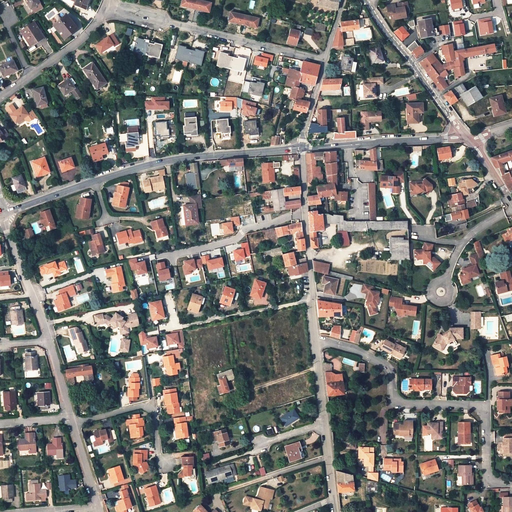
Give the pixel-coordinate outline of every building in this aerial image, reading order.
[(37,0),(25,0),(31,9),(32,8),(33,10),(35,13),(43,9),(40,3),(37,0)] [(90,0),(76,0),(74,5),(86,10),(90,0)] [(182,0),(181,6),(195,9),(197,0),(182,0)] [(198,0),(197,0),(195,9),(209,12),(211,3),(198,0)] [(319,0),(318,5),(337,10),(338,0),(319,0)] [(464,3),(463,0),(449,0),(450,5),(451,5),(452,8),(458,7),(458,4),(464,3)] [(405,8),(409,7),(408,2),(398,4),(399,8),(396,9),(395,4),(387,6),(389,15),(393,14),(394,19),(406,17),(405,13),(405,8)] [(228,21),(242,24),(244,14),(230,12),(228,21)] [(58,22),(54,25),(64,38),(78,27),(74,22),(73,23),(67,15),(66,16),(65,14),(62,17),(63,18),(61,20),(60,20),(58,22)] [(244,14),(242,24),(257,27),(259,17),(244,14)] [(491,18),(478,20),(481,35),(493,33),(491,18)] [(418,21),(419,25),(421,37),(424,36),(433,34),(430,19),(418,21)] [(335,35),(341,35),(341,31),(359,29),(358,21),(340,22),(340,27),(338,27),(335,35)] [(465,35),(464,24),(463,24),(462,21),(453,22),(455,36),(465,35)] [(24,37),(22,38),(26,44),(28,43),(30,45),(43,36),(34,22),(21,31),(22,33),(24,37)] [(314,29),(323,32),(325,25),(316,22),(314,29)] [(449,25),(439,27),(441,34),(450,33),(449,25)] [(402,26),(394,32),(402,40),(409,34),(402,26)] [(296,46),(298,37),(300,31),(291,29),(287,43),(296,46)] [(108,50),(114,46),(119,44),(113,34),(95,45),(101,55),(108,50)] [(133,51),(146,55),(150,40),(139,38),(138,39),(137,38),(133,51)] [(160,43),(150,40),(146,55),(159,58),(162,45),(160,44),(160,43)] [(455,68),(463,66),(462,60),(466,59),(465,56),(495,51),(493,44),(455,51),(454,54),(453,54),(452,44),(443,46),(445,55),(446,62),(454,60),(454,62),(455,68)] [(188,61),(191,51),(187,50),(188,47),(181,45),(181,46),(179,45),(175,58),(188,61)] [(425,53),(419,46),(411,52),(416,59),(425,53)] [(379,47),(369,50),(373,64),(383,61),(379,47)] [(191,51),(188,61),(200,65),(204,52),(202,52),(202,51),(195,49),(195,52),(191,51)] [(217,66),(230,69),(233,57),(229,56),(230,54),(222,52),(222,53),(220,52),(217,66)] [(274,56),(263,53),(262,57),(256,56),(255,63),(266,66),(268,59),(273,60),(274,56)] [(440,91),(447,86),(445,84),(442,78),(446,76),(447,76),(448,76),(448,75),(448,74),(446,72),(442,66),(432,54),(419,62),(423,68),(434,82),(440,91)] [(233,57),(230,69),(242,72),(245,59),(243,58),(243,57),(237,55),(236,58),(233,57)] [(352,59),(342,57),(340,69),(353,72),(355,63),(351,63),(352,59)] [(13,61),(0,66),(0,68),(4,78),(15,73),(15,72),(18,71),(13,61)] [(291,94),(290,98),(295,99),(294,100),(295,100),(293,109),(306,112),(306,109),(307,110),(309,103),(309,102),(300,100),(302,92),(304,93),(305,90),(298,89),(300,82),(315,85),(319,69),(320,65),(303,61),(300,72),(293,70),(294,68),(281,64),(280,67),(289,69),(287,78),(286,80),(285,82),(285,85),(292,87),(291,94)] [(450,68),(450,62),(442,66),(446,72),(450,68)] [(93,63),(84,69),(92,80),(91,81),(98,89),(106,83),(93,63)] [(464,75),(463,66),(455,68),(456,76),(457,76),(459,76),(464,75)] [(282,76),(287,78),(289,69),(280,67),(279,71),(283,72),(282,76)] [(383,83),(383,77),(368,78),(369,84),(364,84),(364,97),(376,97),(375,84),(383,83)] [(69,79),(58,86),(64,95),(72,90),(77,99),(82,96),(76,87),(75,88),(69,79)] [(320,90),(339,89),(342,79),(323,80),(320,90)] [(257,84),(250,82),(248,93),(261,96),(264,84),(257,82),(257,84)] [(462,94),(466,91),(462,84),(457,87),(462,94)] [(462,97),(467,105),(482,97),(476,88),(475,86),(466,91),(462,94),(461,95),(462,97)] [(40,105),(47,103),(43,87),(32,90),(34,97),(35,97),(37,105),(40,105)] [(450,105),(462,97),(461,95),(462,94),(457,87),(443,95),(450,105)] [(490,98),(492,109),(494,108),(495,115),(505,112),(501,96),(490,98)] [(169,101),(164,101),(164,97),(152,97),(152,101),(145,101),(145,109),(169,109),(169,101)] [(226,97),(226,102),(221,102),(221,110),(232,110),(232,107),(236,107),(236,97),(226,97)] [(243,112),(242,114),(248,116),(249,114),(255,116),(257,108),(255,108),(256,103),(243,100),(241,108),(244,109),(243,112)] [(420,112),(420,119),(422,118),(421,112),(422,112),(422,103),(407,104),(408,119),(418,119),(417,112),(420,112)] [(9,114),(15,123),(24,118),(30,122),(37,117),(33,111),(28,115),(23,107),(19,109),(18,108),(14,110),(11,105),(6,109),(9,114)] [(319,126),(326,126),(326,119),(326,110),(317,110),(318,124),(319,124),(319,126)] [(381,111),(361,112),(362,130),(369,129),(368,121),(381,120),(381,111)] [(420,122),(420,119),(420,112),(417,112),(418,119),(408,119),(408,123),(420,122)] [(187,136),(193,135),(193,130),(196,130),(196,117),(184,118),(185,126),(184,126),(184,135),(186,135),(187,136)] [(338,132),(345,131),(344,117),(337,118),(338,132)] [(221,138),(228,137),(228,136),(230,136),(229,127),(228,127),(227,119),(216,120),(217,132),(221,132),(221,138)] [(250,139),(256,139),(256,137),(259,137),(258,128),(256,128),(256,121),(245,121),(246,134),(249,134),(250,139)] [(161,140),(167,140),(167,138),(169,138),(169,129),(167,130),(167,122),(155,123),(156,135),(160,135),(161,140)] [(308,133),(312,132),(321,132),(326,132),(326,126),(319,126),(319,124),(318,124),(310,123),(308,133)] [(137,127),(127,128),(128,133),(127,134),(127,141),(125,141),(126,150),(129,150),(129,151),(135,151),(135,145),(139,145),(138,133),(137,127)] [(0,129),(0,141),(9,136),(5,130),(1,132),(0,129)] [(271,146),(278,145),(279,137),(273,136),(271,146)] [(102,155),(107,153),(104,143),(103,142),(98,144),(98,145),(89,148),(92,157),(102,155)] [(371,161),(355,161),(355,169),(374,170),(377,170),(375,147),(369,150),(369,153),(370,153),(371,161)] [(449,147),(437,149),(439,160),(454,157),(452,150),(450,151),(449,147)] [(498,168),(501,175),(509,190),(511,188),(511,170),(504,174),(502,167),(500,163),(511,158),(511,149),(491,158),(494,165),(496,168),(498,168)] [(413,166),(422,165),(422,151),(412,151),(413,166)] [(318,195),(319,197),(335,195),(335,200),(345,201),(344,192),(335,191),(334,184),(336,184),(336,152),(323,153),(324,159),(324,164),(325,164),(326,172),(328,185),(316,187),(318,195)] [(322,166),(321,159),(313,159),(314,153),(306,154),(307,172),(308,186),(310,186),(310,187),(316,186),(316,179),(322,180),(322,174),(321,174),(320,167),(315,167),(315,166),(322,166)] [(44,158),(32,162),(37,177),(50,172),(44,158)] [(62,172),(67,170),(74,167),(71,158),(59,162),(62,172)] [(274,163),(263,163),(264,183),(275,183),(274,163)] [(199,188),(197,171),(191,172),(186,173),(188,189),(199,188)] [(395,176),(381,175),(381,187),(393,188),(393,193),(400,193),(400,187),(400,186),(400,181),(405,181),(404,171),(395,171),(395,176)] [(12,178),(14,182),(16,187),(18,193),(26,190),(21,175),(12,178)] [(146,191),(152,190),(151,188),(165,186),(163,176),(149,178),(149,180),(144,181),(146,191)] [(423,181),(411,182),(412,191),(417,190),(418,193),(422,192),(421,189),(424,189),(424,190),(427,192),(432,186),(432,184),(425,179),(423,181)] [(462,195),(463,195),(468,194),(467,188),(471,188),(476,184),(474,181),(471,180),(462,181),(462,183),(459,184),(460,188),(461,190),(461,192),(462,195)] [(368,183),(370,221),(377,221),(375,183),(368,183)] [(117,200),(116,207),(125,208),(125,205),(126,205),(128,197),(127,196),(128,188),(118,186),(116,193),(115,193),(113,199),(117,200)] [(273,198),(273,199),(285,197),(285,196),(301,193),(300,187),(282,189),(263,191),(263,194),(263,199),(273,198)] [(451,202),(451,207),(457,206),(458,211),(465,210),(463,204),(462,200),(464,199),(463,195),(462,195),(461,192),(450,195),(446,196),(449,203),(451,202)] [(202,207),(200,195),(189,196),(190,205),(183,205),(186,224),(197,223),(196,208),(202,207)] [(321,204),(319,197),(318,195),(308,196),(308,204),(317,204),(321,204)] [(273,199),(274,205),(285,204),(286,209),(301,206),(301,200),(285,202),(285,197),(273,199)] [(91,200),(81,199),(80,206),(79,206),(77,218),(90,220),(90,216),(91,216),(92,208),(90,208),(91,200)] [(465,210),(466,209),(477,206),(475,200),(463,204),(465,210)] [(468,218),(466,209),(465,210),(458,211),(457,206),(451,207),(452,213),(445,215),(446,222),(458,218),(459,220),(468,218)] [(55,225),(50,210),(40,213),(42,217),(40,218),(42,223),(44,223),(45,226),(49,224),(50,227),(55,225)] [(309,231),(316,231),(322,230),(322,232),(324,231),(324,229),(323,223),(338,223),(338,245),(349,245),(349,241),(347,231),(367,231),(367,230),(377,229),(377,221),(347,221),(343,220),(343,216),(333,214),(333,216),(327,214),(321,214),(317,214),(317,211),(308,211),(309,231)] [(233,233),(233,226),(240,225),(239,217),(231,218),(231,222),(222,223),(223,234),(233,233)] [(162,220),(152,222),(154,231),(156,230),(159,240),(168,237),(166,227),(164,228),(162,220)] [(377,221),(377,229),(408,229),(407,221),(377,221)] [(278,237),(297,232),(302,231),(302,223),(276,228),(277,233),(278,237)] [(28,238),(34,236),(31,228),(25,230),(28,238)] [(276,228),(265,230),(267,236),(277,233),(276,228)] [(505,243),(511,239),(511,228),(510,229),(509,228),(499,232),(505,243)] [(131,229),(117,233),(120,244),(134,240),(135,243),(142,241),(139,229),(134,231),(135,232),(132,233),(131,229)] [(99,233),(92,235),(94,239),(89,240),(93,255),(104,251),(99,233)] [(303,238),(303,237),(297,238),(298,239),(296,240),(298,251),(305,250),(303,238)] [(390,240),(390,253),(409,253),(408,240),(390,240)] [(245,259),(244,256),(250,255),(248,244),(242,245),(243,250),(234,252),(236,260),(245,259)] [(431,252),(432,247),(424,245),(423,250),(415,251),(415,257),(418,259),(424,259),(424,264),(426,264),(433,270),(440,263),(434,258),(431,257),(432,256),(430,254),(430,252),(431,252)] [(285,267),(288,267),(296,265),(294,256),(297,255),(296,251),(293,251),(283,254),(281,247),(280,247),(266,251),(267,257),(279,255),(282,254),(285,267)] [(483,268),(477,254),(470,257),(473,264),(469,266),(470,267),(467,268),(462,270),(464,274),(460,276),(463,284),(467,283),(466,279),(468,278),(480,274),(478,270),(483,268)] [(202,264),(207,263),(209,270),(223,267),(221,258),(209,261),(208,256),(201,257),(201,259),(202,264)] [(130,270),(137,269),(138,274),(147,272),(144,262),(137,264),(135,258),(127,260),(130,270)] [(202,264),(201,259),(194,260),(184,262),(185,266),(183,266),(185,274),(192,273),(191,270),(196,269),(196,268),(203,266),(202,264)] [(45,266),(41,267),(44,275),(48,273),(48,274),(55,271),(56,272),(54,273),(56,277),(62,275),(61,271),(68,268),(65,260),(57,264),(56,261),(45,266)] [(314,271),(328,274),(329,270),(330,264),(313,261),(314,271)] [(164,263),(164,262),(157,264),(158,265),(156,265),(160,281),(170,278),(168,269),(166,270),(164,263)] [(296,265),(288,267),(289,275),(301,273),(308,272),(306,263),(299,264),(296,265)] [(119,266),(104,269),(105,276),(121,273),(119,266)] [(329,270),(328,274),(346,279),(349,279),(353,280),(354,277),(329,270)] [(10,285),(9,276),(8,276),(7,271),(0,271),(0,281),(1,286),(10,285)] [(499,294),(508,291),(507,289),(511,288),(511,278),(510,279),(508,271),(499,273),(501,282),(496,283),(499,294)] [(112,283),(109,284),(111,292),(121,290),(120,286),(123,286),(121,273),(111,275),(112,281),(112,283)] [(324,292),(334,295),(338,280),(324,277),(322,283),(326,284),(324,292)] [(265,283),(256,280),(251,295),(260,299),(265,283)] [(374,314),(376,310),(375,307),(376,302),(379,303),(380,298),(378,297),(379,292),(372,291),(373,286),(363,283),(361,291),(367,293),(366,296),(368,296),(367,300),(366,305),(369,306),(368,309),(371,315),(374,314)] [(57,304),(53,306),(55,312),(68,308),(64,297),(72,295),(69,286),(56,291),(58,295),(54,297),(55,300),(57,304)] [(235,290),(225,287),(220,302),(230,305),(235,290)] [(136,288),(130,290),(132,300),(138,299),(136,288)] [(202,297),(192,294),(188,309),(198,313),(202,297)] [(402,297),(390,295),(389,302),(394,302),(394,305),(398,314),(402,312),(404,312),(415,313),(416,305),(401,303),(402,297)] [(317,309),(318,317),(341,316),(342,304),(316,300),(317,309)] [(161,301),(149,304),(153,320),(164,318),(162,307),(161,301)] [(394,305),(394,302),(389,302),(389,304),(392,306),(396,315),(397,315),(403,316),(404,312),(402,312),(398,314),(394,305)] [(21,306),(13,307),(13,311),(12,311),(13,324),(24,323),(23,310),(21,310),(21,306)] [(120,326),(120,328),(121,329),(122,333),(127,332),(126,328),(127,326),(130,326),(131,327),(137,325),(135,312),(131,313),(132,318),(129,319),(130,321),(127,321),(122,318),(123,317),(118,314),(117,316),(114,315),(112,318),(107,315),(99,317),(98,314),(94,315),(96,324),(98,323),(99,325),(105,323),(108,325),(109,323),(115,326),(115,327),(117,325),(120,326)] [(132,318),(131,313),(128,314),(129,316),(123,317),(122,318),(127,321),(130,321),(129,319),(132,318)] [(334,326),(330,335),(340,338),(341,326),(334,326)] [(77,343),(79,347),(80,351),(82,352),(89,350),(86,340),(84,341),(81,333),(80,333),(78,328),(77,327),(69,329),(71,337),(72,336),(75,344),(77,343)] [(442,346),(444,347),(446,344),(447,344),(454,339),(453,338),(462,338),(462,328),(450,328),(450,329),(450,332),(442,337),(440,336),(438,335),(433,347),(439,350),(442,346)] [(142,331),(138,334),(141,345),(145,344),(146,348),(158,345),(155,336),(146,338),(145,335),(142,331)] [(175,333),(166,335),(167,345),(178,343),(179,349),(182,348),(185,348),(182,331),(175,332),(175,333)] [(130,340),(121,339),(119,351),(124,351),(125,346),(129,346),(130,340)] [(381,349),(397,357),(399,353),(403,355),(406,348),(396,343),(395,345),(386,340),(381,349)] [(183,357),(182,348),(179,349),(166,351),(168,357),(162,357),(164,367),(166,367),(167,375),(170,376),(178,374),(176,364),(174,364),(173,358),(183,357)] [(35,352),(27,352),(27,357),(25,357),(26,370),(38,369),(37,356),(35,356),(35,352)] [(507,373),(506,370),(506,368),(509,367),(507,358),(501,359),(500,355),(492,356),(494,365),(497,364),(498,369),(497,369),(498,377),(503,376),(502,374),(507,373)] [(67,377),(68,377),(72,376),(84,375),(92,373),(91,366),(88,366),(88,364),(69,366),(69,369),(66,370),(67,377)] [(333,369),(324,370),(327,395),(344,394),(342,372),(334,373),(333,369)] [(234,378),(231,370),(217,375),(220,385),(217,386),(220,394),(229,391),(225,381),(234,378)] [(92,373),(84,375),(84,383),(94,381),(92,373)] [(129,396),(135,396),(137,396),(137,388),(138,388),(137,378),(129,378),(129,388),(127,388),(127,396),(129,396)] [(160,378),(151,379),(152,387),(161,385),(160,378)] [(461,393),(463,396),(467,396),(469,393),(469,387),(471,387),(471,379),(454,378),(454,383),(457,383),(457,388),(454,388),(454,393),(460,393),(461,393)] [(420,391),(424,391),(424,390),(431,391),(431,381),(410,381),(410,390),(415,390),(414,392),(420,392),(420,391)] [(176,389),(163,390),(164,405),(167,404),(168,413),(178,412),(176,389)] [(14,391),(4,392),(4,405),(6,405),(6,409),(14,408),(14,404),(16,404),(14,391)] [(49,392),(38,392),(39,405),(40,405),(41,409),(48,409),(48,405),(50,405),(49,392)] [(505,412),(505,415),(510,415),(510,408),(511,408),(511,401),(510,402),(510,394),(499,394),(499,403),(497,403),(498,412),(500,412),(505,412)] [(294,410),(281,418),(285,426),(299,418),(294,410)] [(184,423),(183,417),(173,418),(173,424),(175,424),(177,438),(187,437),(185,423),(184,423)] [(131,438),(143,437),(142,430),(145,430),(144,418),(140,419),(133,419),(133,425),(130,425),(131,438)] [(398,435),(404,435),(408,435),(408,433),(412,433),(412,422),(403,421),(403,425),(401,425),(401,426),(399,426),(399,424),(393,424),(393,433),(398,433),(398,435)] [(427,434),(431,434),(436,434),(436,438),(442,438),(442,422),(437,422),(437,424),(427,424),(427,427),(422,427),(422,437),(427,437),(427,434)] [(466,443),(469,443),(469,436),(468,436),(468,433),(469,433),(469,423),(458,422),(458,438),(460,438),(460,445),(466,445),(466,443)] [(108,438),(106,431),(105,429),(94,432),(96,440),(94,441),(96,446),(104,444),(103,439),(108,438)] [(215,431),(211,433),(213,442),(219,440),(221,447),(231,444),(226,429),(215,432),(215,431)] [(33,433),(28,433),(28,439),(25,439),(19,439),(20,450),(29,450),(29,452),(37,452),(35,438),(34,438),(33,433)] [(56,443),(53,443),(47,444),(48,454),(57,454),(57,457),(63,457),(63,443),(61,443),(61,438),(56,438),(56,443)] [(501,443),(501,446),(504,446),(504,450),(504,452),(511,452),(511,438),(503,438),(504,443),(501,443)] [(301,458),(299,451),(298,448),(301,447),(300,442),(285,447),(290,461),(301,458)] [(361,448),(360,458),(364,458),(364,465),(366,470),(373,470),(373,466),(368,466),(368,462),(373,462),(373,448),(361,448)] [(138,465),(140,470),(143,474),(151,470),(148,463),(146,463),(145,459),(148,459),(148,450),(140,451),(140,455),(134,455),(134,463),(138,463),(138,465)] [(185,469),(183,469),(178,473),(178,476),(181,477),(181,476),(189,476),(192,479),(194,477),(195,477),(196,477),(194,470),(192,470),(192,466),(193,466),(193,457),(182,457),(182,467),(184,467),(185,469)] [(391,472),(397,472),(397,470),(404,470),(404,462),(393,462),(393,459),(384,459),(383,470),(391,470),(391,472)] [(420,465),(422,473),(428,471),(429,474),(438,471),(435,460),(420,465)] [(220,468),(223,480),(234,476),(238,475),(234,464),(231,466),(231,465),(220,468)] [(473,484),(473,477),(470,477),(470,473),(470,465),(458,466),(458,476),(462,476),(462,485),(473,484)] [(108,470),(110,477),(111,477),(114,484),(123,481),(119,466),(108,470)] [(209,483),(223,480),(220,468),(206,472),(209,483)] [(338,492),(354,491),(352,475),(336,471),(336,477),(336,481),(337,486),(338,492)] [(77,488),(77,483),(71,484),(71,480),(70,475),(60,475),(61,491),(72,490),(72,488),(77,488)] [(13,484),(2,485),(3,498),(4,498),(4,502),(13,501),(12,498),(14,498),(13,484)] [(47,497),(47,492),(41,493),(41,489),(41,484),(30,484),(31,493),(27,494),(28,500),(42,499),(42,498),(47,497)] [(149,506),(157,504),(155,495),(158,495),(155,486),(144,489),(149,506)] [(245,496),(243,504),(252,506),(251,509),(260,511),(261,507),(267,509),(270,497),(268,497),(270,490),(261,487),(257,499),(245,496)] [(121,511),(117,511),(126,511),(125,509),(132,507),(129,498),(131,497),(129,489),(122,492),(124,499),(122,500),(118,501),(119,506),(121,511)] [(507,494),(499,494),(499,498),(503,497),(503,511),(511,511),(511,497),(507,498),(507,494)] [(481,511),(484,511),(482,507),(480,508),(478,504),(476,501),(468,505),(472,511),(481,511)]
